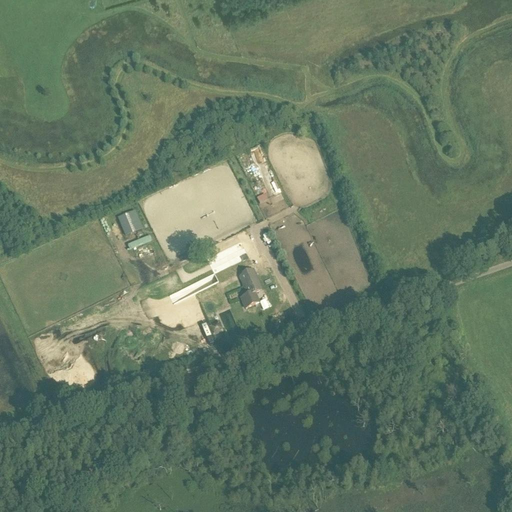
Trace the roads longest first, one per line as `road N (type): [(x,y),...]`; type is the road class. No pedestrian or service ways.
road 1 (track): [(0,445),(315,334)]
road 2 (unclassified): [(315,334),(511,264)]
